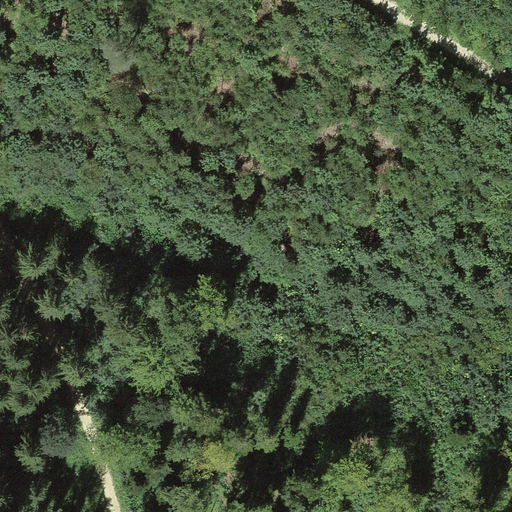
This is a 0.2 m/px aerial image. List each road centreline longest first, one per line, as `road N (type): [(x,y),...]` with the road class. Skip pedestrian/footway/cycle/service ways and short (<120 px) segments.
road 1 (track): [(0,224),(60,350),(115,511)]
road 2 (track): [(365,0),(511,83)]
